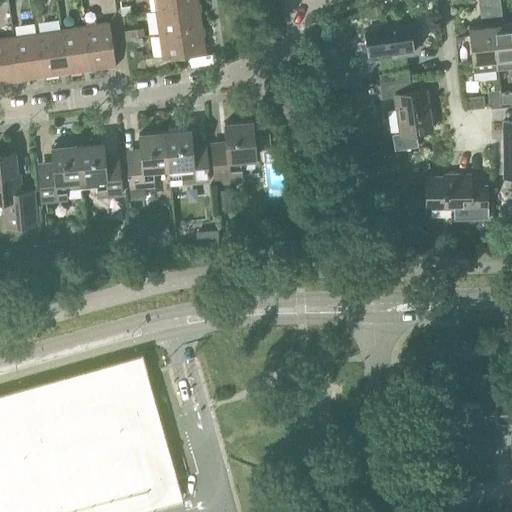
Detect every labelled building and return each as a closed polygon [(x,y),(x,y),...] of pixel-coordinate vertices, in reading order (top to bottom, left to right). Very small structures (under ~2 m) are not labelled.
[(198,5),(197,0),(153,0),(155,11),(198,5)] [(155,11),(159,35),(202,28),(198,5),(155,11)] [(490,10),(491,20),(502,19),(501,9),(490,10)] [(491,20),(490,10),(480,11),(481,21),(491,20)] [(511,22),(492,25),(496,66),(511,63),(511,22)] [(109,23),(84,27),(91,70),(115,66),(109,23)] [(418,23),(365,31),(369,60),(413,54),(411,42),(421,41),(418,23)] [(473,68),(496,66),(492,25),(468,27),(473,68)] [(91,70),(84,27),(61,30),(67,73),(91,70)] [(205,53),(202,28),(159,35),(162,59),(205,53)] [(125,39),(138,37),(137,29),(124,31),(125,39)] [(67,73),(61,30),(37,33),(43,77),(67,73)] [(37,33),(13,37),(19,80),(43,77),(37,33)] [(0,82),(19,80),(13,37),(0,38),(0,82)] [(138,37),(125,39),(127,49),(139,47),(138,37)] [(323,64),(325,74),(339,72),(338,62),(323,64)] [(406,67),(379,71),(380,83),(408,79),(406,67)] [(394,94),(400,134),(393,135),(395,151),(418,147),(416,132),(431,129),(425,90),(394,94)] [(350,105),(348,92),(332,94),(333,107),(350,105)] [(483,97),(465,98),(466,109),(484,107),(483,97)] [(252,121),(224,123),(226,150),(212,151),(215,186),(237,184),(237,181),(242,180),(240,160),(255,159),(252,121)] [(511,121),(503,122),(503,162),(511,161),(511,121)] [(168,132),(164,132),(168,168),(180,167),(182,184),(209,181),(206,154),(192,155),(190,130),(187,130),(186,124),(167,126),(168,132)] [(153,170),(168,168),(164,132),(138,135),(140,160),(127,161),(129,189),(154,186),(153,170)] [(65,182),(80,181),(77,145),(73,146),(73,140),(54,142),(54,147),(51,147),(53,173),(39,174),(41,201),(66,199),(65,182)] [(103,143),(77,145),(80,181),(95,180),(97,197),(122,194),(119,167),(105,169),(103,143)] [(0,156),(0,200),(3,200),(6,228),(36,225),(33,191),(18,193),(14,155),(0,156)] [(426,208),(455,208),(455,220),(487,219),(486,185),(470,186),(469,174),(454,174),(454,177),(425,177),(426,208)] [(215,192),(216,214),(232,213),(230,191),(215,192)] [(143,359),(0,398),(0,511),(156,511),(183,505),(168,448),(150,386),(143,359)] [(453,420),(447,420),(447,439),(458,439),(458,441),(462,441),(462,452),(493,452),(493,434),(490,434),(490,425),(492,425),(492,404),(511,403),(511,391),(481,392),(481,404),(453,404),(453,420)] [(478,511),(479,503),(481,501),(480,500),(478,503),(477,511),(453,511),(453,503),(451,501),(450,501),(452,503),(452,511),(478,511)]
